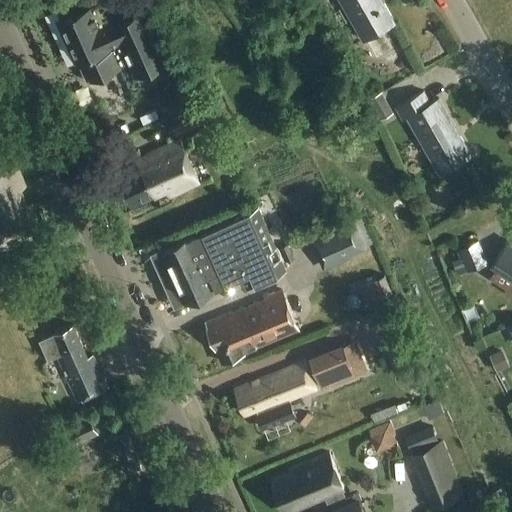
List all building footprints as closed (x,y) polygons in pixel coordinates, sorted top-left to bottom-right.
[(77,63),(86,83),(119,69),(110,48),(122,43),(131,63),(136,76),(159,66),(164,77),(174,72),(169,61),(170,61),(164,47),(143,0),(107,0),(58,22),(77,63)] [(340,0),(364,40),(395,22),(382,0),(340,0)] [(298,9),(289,14),(298,27),(306,21),(298,9)] [(159,92),(169,113),(197,100),(187,79),(159,92)] [(350,90),(350,102),(362,102),(362,90),(350,90)] [(382,91),(368,99),(380,120),(393,112),(382,91)] [(424,91),(399,106),(398,104),(394,106),(396,109),(397,108),(403,119),(408,117),(440,172),(471,155),(439,99),(431,103),(424,91)] [(171,116),(179,133),(210,119),(202,101),(171,116)] [(168,198),(200,183),(181,142),(136,162),(139,167),(118,177),(132,206),(166,191),(168,198)] [(0,163),(13,158),(10,152),(3,153),(0,147),(0,163)] [(13,158),(0,163),(0,235),(36,223),(29,204),(25,205),(19,190),(24,186),(13,158)] [(194,236),(161,250),(174,280),(175,281),(179,289),(179,291),(186,305),(218,291),(216,287),(240,277),(250,272),(251,274),(255,285),(285,271),(280,259),(275,261),(270,249),(275,247),(258,210),(195,238),(194,236)] [(308,234),(322,265),(348,254),(374,243),(360,212),(308,234)] [(511,281),(511,243),(509,241),(492,267),(500,272),(495,280),(507,288),(511,281)] [(460,249),(468,270),(486,264),(479,242),(460,249)] [(288,244),(280,248),(283,255),(291,251),(288,244)] [(369,308),(389,299),(379,277),(360,286),(369,308)] [(248,329),(256,348),(299,330),(295,323),(282,292),(274,295),(248,306),(256,325),(248,329)] [(256,325),(248,306),(205,324),(222,364),(257,350),(256,348),(248,329),(256,325)] [(89,358),(74,326),(40,341),(49,361),(59,356),(79,402),(109,388),(94,355),(89,358)] [(323,387),(334,383),(366,371),(355,342),(311,357),(323,387)] [(502,350),(490,356),(497,372),(509,366),(502,350)] [(291,368),(240,388),(235,390),(245,413),(279,400),(281,403),(317,389),(306,362),(291,368)] [(429,419),(444,414),(438,399),(424,405),(429,419)] [(371,414),(374,421),(397,412),(394,405),(371,414)] [(72,447),(99,435),(90,416),(63,428),(72,447)] [(376,452),(394,445),(393,443),(397,442),(394,434),(396,434),(391,420),(368,429),(370,434),(370,435),(376,452)] [(353,424),(333,433),(342,453),(363,443),(353,424)] [(412,449),(437,440),(432,427),(407,437),(412,449)] [(441,441),(411,453),(425,488),(455,476),(441,441)] [(330,452),(312,460),(327,495),(332,510),(328,511),(366,511),(359,493),(346,499),(342,489),(345,488),(330,452)] [(140,463),(137,454),(127,458),(131,467),(140,463)] [(285,511),(327,495),(312,460),(289,469),(291,473),(272,480),(285,511)] [(477,483),(466,488),(471,500),(482,495),(477,483)]
